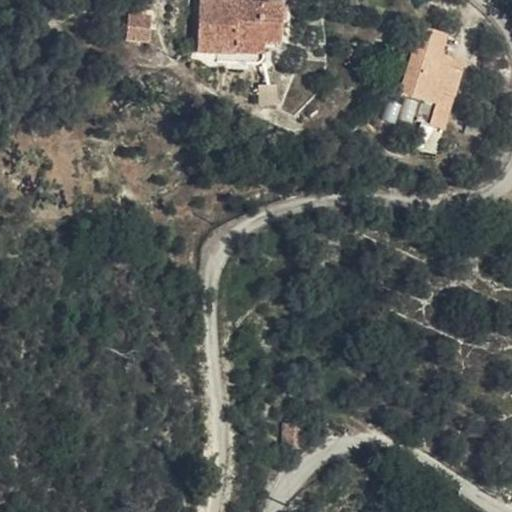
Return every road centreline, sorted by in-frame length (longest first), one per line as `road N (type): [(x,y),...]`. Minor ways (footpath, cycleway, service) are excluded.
road 1 (residential): [(511,169),(506,183),(463,206),(312,211),(243,227),(208,273),(208,364),(222,444),(212,511)]
road 2 (unclassified): [(274,511),(284,488),(327,449),(357,440),(385,441),(496,511)]
